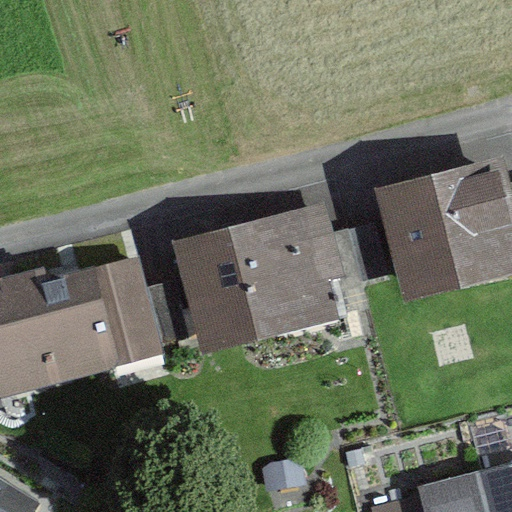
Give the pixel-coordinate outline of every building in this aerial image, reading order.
[(391,199),(413,284),(500,262),(490,223),(507,219),(495,172),(445,185),(441,173),(416,179),(419,191),(391,199)] [(239,225),(213,231),(217,244),(188,251),(210,337),(279,319),(284,340),(340,325),(331,290),(361,282),(348,229),(327,234),(322,217),(242,237),(239,225)] [(388,275),(375,222),(348,229),(361,282),(388,275)] [(146,287),(140,264),(41,289),(37,274),(6,282),(15,315),(0,318),(0,382),(160,341),(146,287)] [(175,280),(146,287),(160,341),(161,344),(190,337),(175,280)] [(511,511),(511,473),(482,481),(490,511),(511,511)] [(490,511),(482,481),(423,496),(424,499),(406,504),(405,500),(376,507),(377,511),(490,511)] [(0,511),(23,511),(30,501),(0,483),(0,511)]
